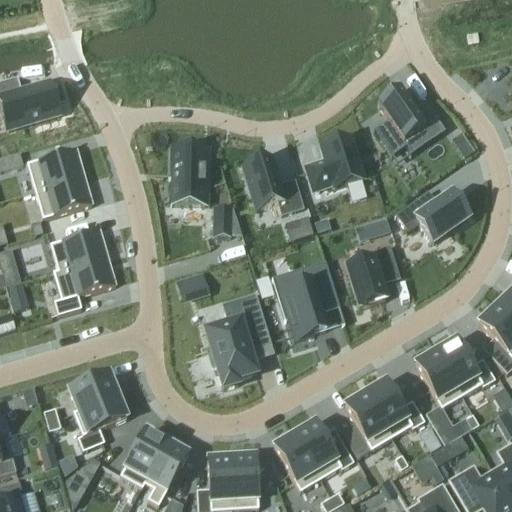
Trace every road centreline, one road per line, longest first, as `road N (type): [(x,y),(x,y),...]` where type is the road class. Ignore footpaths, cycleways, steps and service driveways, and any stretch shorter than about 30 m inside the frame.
road 1 (residential): [(415,45),(479,127),(495,166),(495,240),(470,284),(240,423),(207,422),(167,402),(148,333)]
road 2 (residential): [(113,126),(175,117),(251,131),(299,126),(415,45)]
road 3 (residential): [(148,333),(146,274),(113,126)]
road 4 (residential): [(0,376),(148,333)]
road 5 (residential): [(113,126),(75,67),(52,0)]
